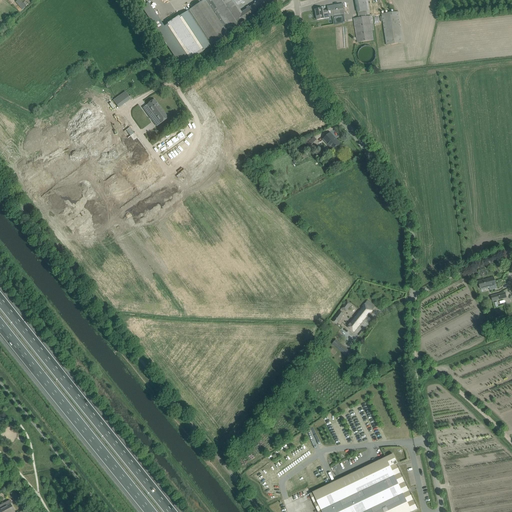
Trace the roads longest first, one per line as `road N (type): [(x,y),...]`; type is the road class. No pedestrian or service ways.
road 1 (tertiary): [(412,296),(403,208),(318,94),(295,4)]
road 2 (motorway): [(172,511),(0,297)]
road 3 (motorway): [(0,323),(151,511)]
road 4 (tertiary): [(442,511),(415,383),(412,296)]
road 5 (unclassified): [(174,81),(295,4)]
road 6 (track): [(511,443),(413,352)]
